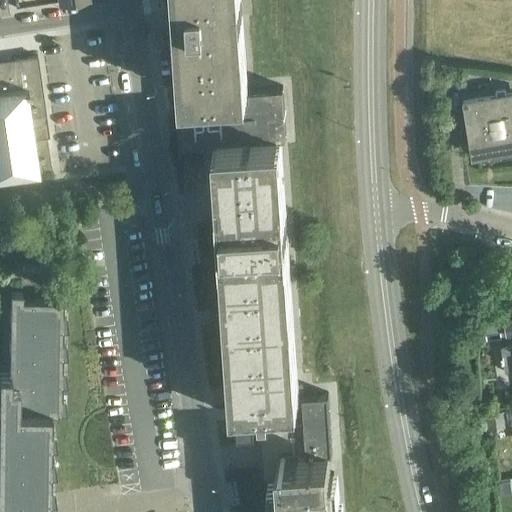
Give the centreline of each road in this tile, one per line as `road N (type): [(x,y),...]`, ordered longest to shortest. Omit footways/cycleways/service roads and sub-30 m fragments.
road 1 (residential): [(208,511),(131,12)]
road 2 (secondary): [(422,511),(375,213)]
road 3 (secondary): [(375,213),(371,0)]
road 4 (residential): [(511,228),(444,212),(375,213)]
road 5 (residential): [(131,12),(0,31)]
